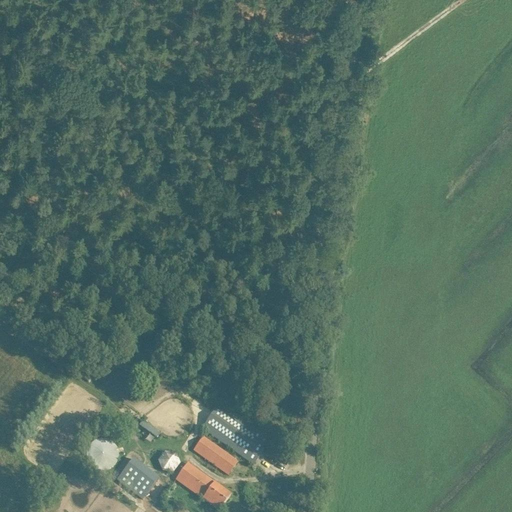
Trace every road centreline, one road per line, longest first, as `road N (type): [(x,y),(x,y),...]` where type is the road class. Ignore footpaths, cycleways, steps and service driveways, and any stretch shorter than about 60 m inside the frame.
road 1 (unclassified): [(301,511),(311,461),(317,252),(361,0)]
road 2 (track): [(345,85),(461,0)]
